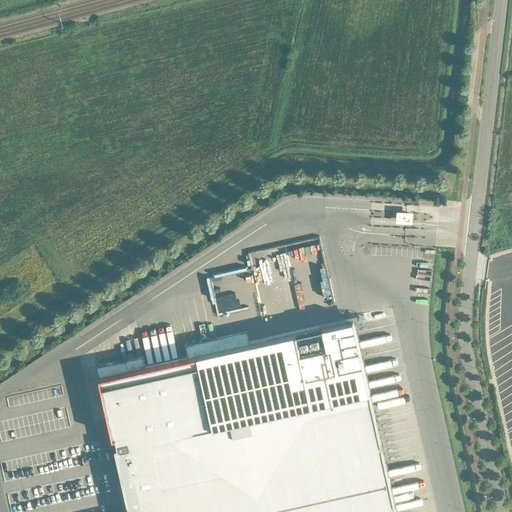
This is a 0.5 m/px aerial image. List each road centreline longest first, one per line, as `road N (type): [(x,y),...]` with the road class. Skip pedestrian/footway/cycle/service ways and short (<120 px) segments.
road 1 (unclassified): [(501,511),(465,332),(502,0)]
road 2 (unknown): [(331,208),(270,215),(68,348),(80,393)]
road 3 (unknown): [(52,511),(114,497),(114,465),(0,488)]
